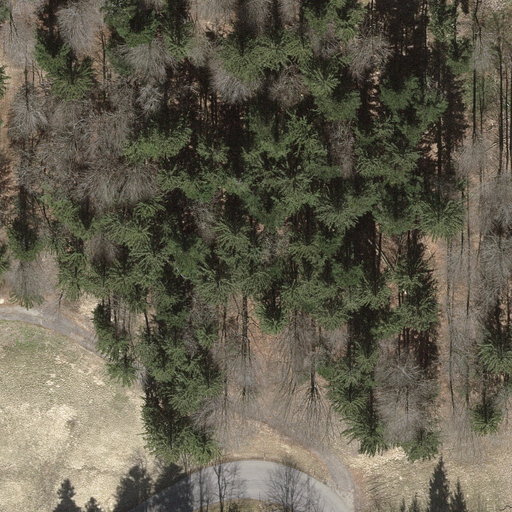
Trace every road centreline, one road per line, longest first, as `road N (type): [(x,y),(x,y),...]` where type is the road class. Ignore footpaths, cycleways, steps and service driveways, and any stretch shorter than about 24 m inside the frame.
road 1 (track): [(323,509),(343,488),(343,476),(269,413),(161,383),(67,328),(0,317)]
road 2 (tertiary): [(325,511),(301,494),(252,479),(205,487),(155,511)]
